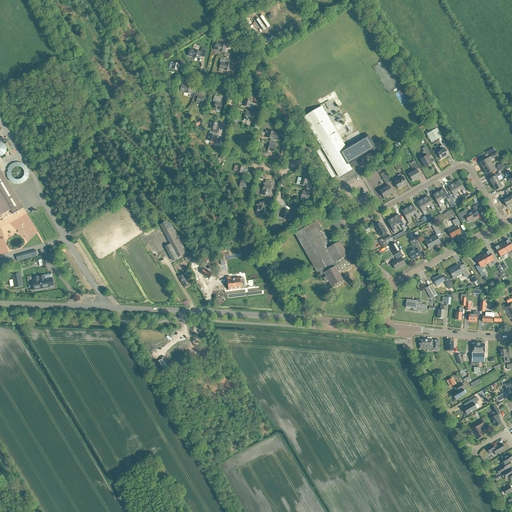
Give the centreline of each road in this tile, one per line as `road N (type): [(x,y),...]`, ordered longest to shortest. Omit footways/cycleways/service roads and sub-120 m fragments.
road 1 (tertiary): [(386,325),(0,304)]
road 2 (residential): [(350,227),(460,165),(500,223)]
road 3 (unclassified): [(504,432),(471,452),(410,353),(409,328)]
road 4 (residential): [(394,283),(500,223)]
